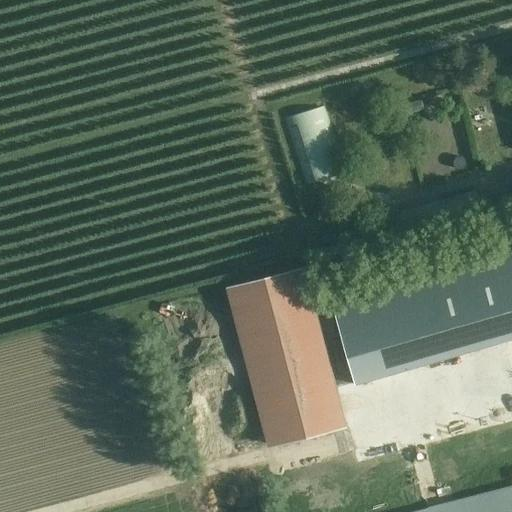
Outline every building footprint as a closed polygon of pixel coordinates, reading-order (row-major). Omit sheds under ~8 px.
[(346,172),(325,106),(285,119),(306,185),(346,172)] [(485,223),(475,186),(401,207),(412,245),(485,223)] [(511,338),(511,254),(333,307),(356,384),(511,338)] [(347,423),(306,265),(225,286),(267,444),(347,423)] [(511,511),(511,488),(419,511),(511,511)]
